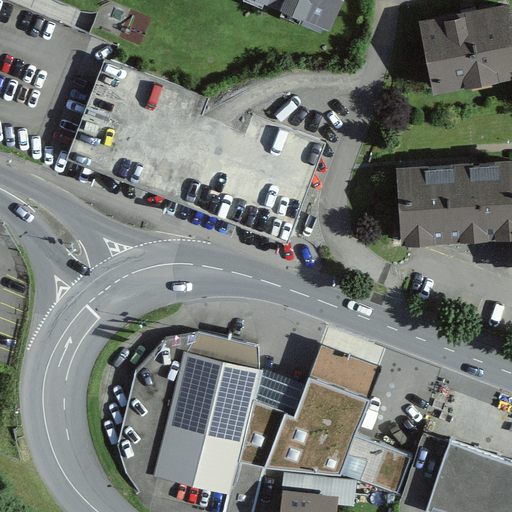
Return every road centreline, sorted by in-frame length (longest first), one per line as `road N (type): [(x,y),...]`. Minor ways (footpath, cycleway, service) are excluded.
road 1 (primary): [(511,373),(222,270)]
road 2 (primary): [(222,270),(67,208)]
road 3 (primary): [(36,234),(53,396)]
road 4 (tertiary): [(53,396),(66,454),(106,511)]
